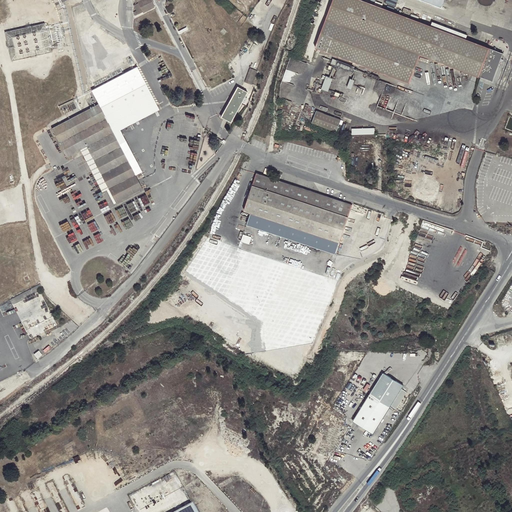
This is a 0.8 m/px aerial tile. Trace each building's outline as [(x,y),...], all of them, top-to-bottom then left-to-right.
[(136,0),(138,3),(142,12),(143,13),(154,7),(150,0),(136,0)] [(362,0),(333,0),(326,19),(420,55),(480,77),(490,48),(458,36),(430,26),(418,20),(410,17),(409,17),(405,16),(401,15),(362,0)] [(142,12),(138,3),(134,5),(136,10),(134,12),(135,16),(142,12)] [(316,48),(410,83),(420,55),(326,19),(316,48)] [(430,26),(458,36),(459,32),(432,21),(430,26)] [(11,61),(51,52),(45,22),(5,31),(11,61)] [(503,53),(490,48),(480,77),(493,81),(503,53)] [(91,90),(98,104),(110,128),(156,104),(137,67),(91,90)] [(257,71),(250,68),(245,82),(252,85),(257,71)] [(321,89),(329,90),(330,77),(322,76),(321,89)] [(247,91),(238,86),(221,117),(231,122),(247,91)] [(51,128),(66,157),(80,150),(113,133),(110,128),(98,104),(51,128)] [(159,111),(156,104),(110,128),(113,133),(135,175),(141,172),(120,131),(159,111)] [(311,123),(335,132),(340,120),(315,111),(311,123)] [(113,133),(80,150),(102,192),(106,190),(113,204),(122,200),(142,189),(135,175),(113,133)] [(223,142),(219,139),(214,146),(218,150),(223,142)] [(354,155),(373,154),(373,143),(353,145),(354,155)] [(257,172),(253,185),(349,217),(353,204),(257,172)] [(349,217),(253,185),(244,212),(250,214),(340,243),(349,217)] [(340,243),(250,214),(247,226),(336,255),(340,243)] [(251,243),(254,236),(245,233),(243,240),(251,243)] [(14,305),(30,340),(58,326),(41,292),(14,305)] [(11,300),(2,302),(5,310),(13,307),(11,300)] [(384,372),(353,421),(373,434),(391,405),(396,409),(407,392),(402,389),(404,385),(384,372)] [(196,511),(192,503),(176,511),(196,511)]
